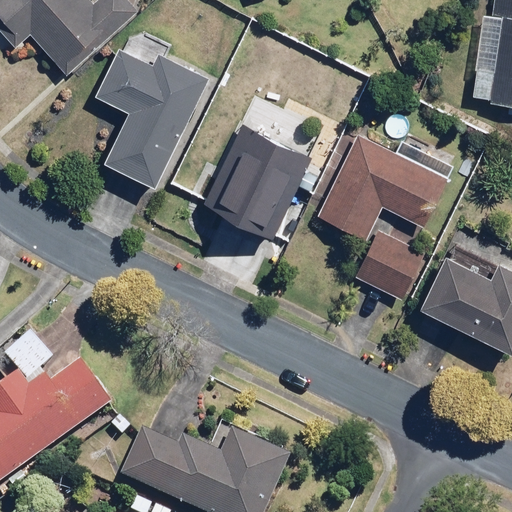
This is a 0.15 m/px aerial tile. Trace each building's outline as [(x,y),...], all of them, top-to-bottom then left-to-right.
[(0,0),(0,26),(18,47),(32,36),(67,77),(142,12),(132,0),(0,0)] [(511,0),(483,0),(475,96),(510,99),(509,111),(511,111),(511,0)] [(157,186),(211,76),(168,55),(173,45),(140,29),(129,49),(123,46),(99,95),(131,111),(106,162),(157,186)] [(253,127),(242,122),(204,203),(276,237),(324,135),(263,106),(253,127)] [(396,150),(358,132),(317,215),(366,239),(383,203),(427,224),(455,165),(401,139),(396,150)] [(419,250),(378,230),(356,275),(397,295),(419,250)] [(459,254),(449,250),(423,306),(511,347),(511,264),(510,263),(511,258),(511,251),(469,231),(459,254)] [(0,480),(114,401),(84,357),(51,380),(42,368),(55,359),(33,328),(6,347),(22,370),(0,385),(0,480)] [(147,420),(122,475),(204,511),(265,511),(292,454),(233,427),(222,450),(178,430),(176,434),(147,420)]
